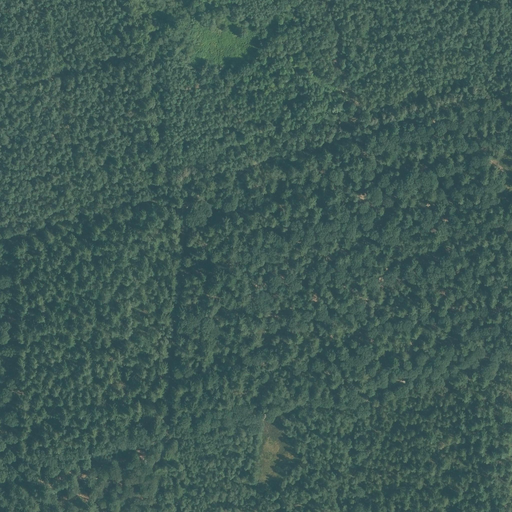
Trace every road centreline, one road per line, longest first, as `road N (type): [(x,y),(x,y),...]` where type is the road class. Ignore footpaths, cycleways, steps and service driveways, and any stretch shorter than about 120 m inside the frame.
road 1 (track): [(0,237),(137,200),(185,207),(264,158),(442,105),(467,106),(511,126)]
road 2 (track): [(511,324),(472,365),(165,438),(155,511)]
road 3 (track): [(185,207),(165,438)]
